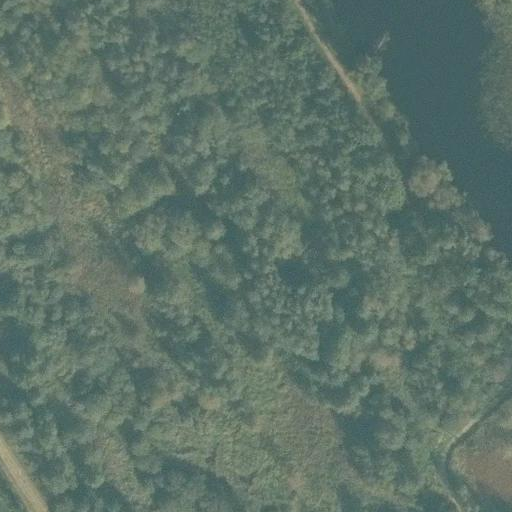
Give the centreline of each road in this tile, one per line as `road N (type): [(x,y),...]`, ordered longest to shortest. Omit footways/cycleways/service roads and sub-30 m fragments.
road 1 (track): [(511,336),(287,0)]
road 2 (track): [(461,511),(442,481),(440,452),(511,385)]
